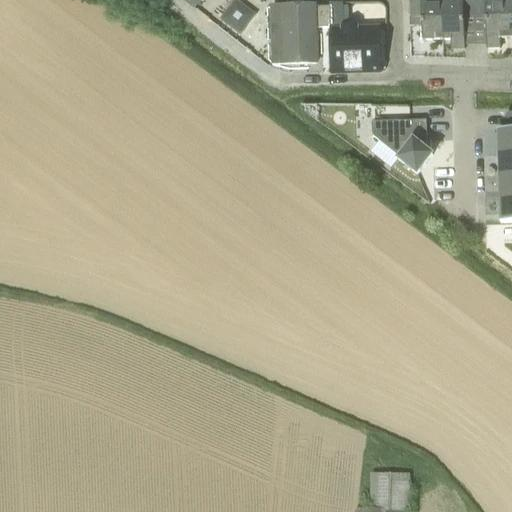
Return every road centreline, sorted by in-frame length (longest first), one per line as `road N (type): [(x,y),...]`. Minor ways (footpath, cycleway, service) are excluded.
road 1 (residential): [(171,4),(270,79),(407,78)]
road 2 (residential): [(463,77),(463,204)]
